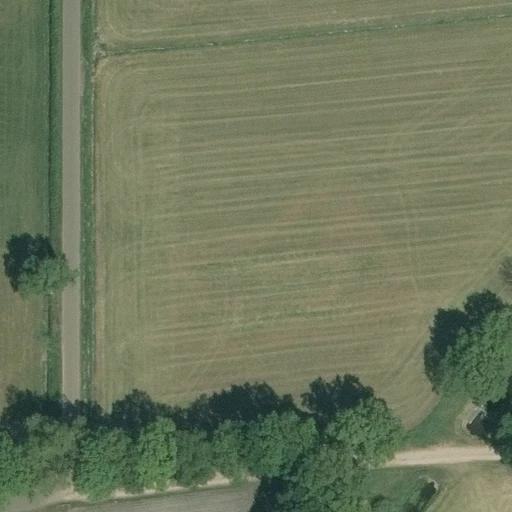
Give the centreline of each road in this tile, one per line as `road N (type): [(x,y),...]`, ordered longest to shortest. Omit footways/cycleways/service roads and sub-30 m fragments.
road 1 (unclassified): [(0,492),(67,481),(70,0)]
road 2 (track): [(511,450),(67,481)]
